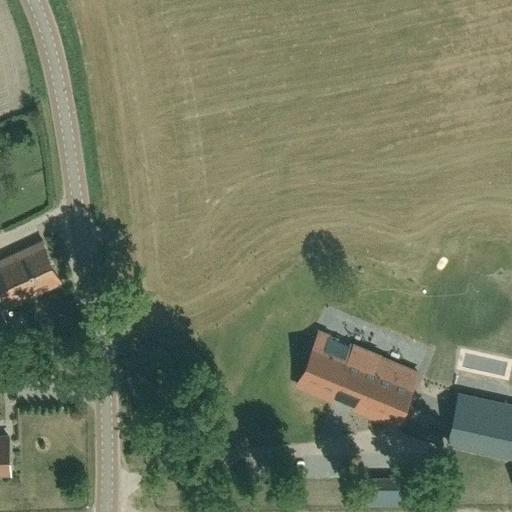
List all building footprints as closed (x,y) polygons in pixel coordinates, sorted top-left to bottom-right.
[(0,259),(0,297),(4,307),(62,281),(43,240),(0,259)] [(415,314),(421,295),(400,289),(395,309),(415,314)] [(320,332),(297,385),(332,400),(334,395),(355,404),(353,408),(395,426),(417,372),(320,332)] [(0,379),(51,378),(50,352),(0,353),(0,379)] [(511,404),(459,393),(448,442),(511,456),(511,404)] [(0,472),(9,472),(8,437),(0,437),(0,472)] [(389,505),(427,505),(427,479),(407,479),(407,481),(388,481),(389,505)]
